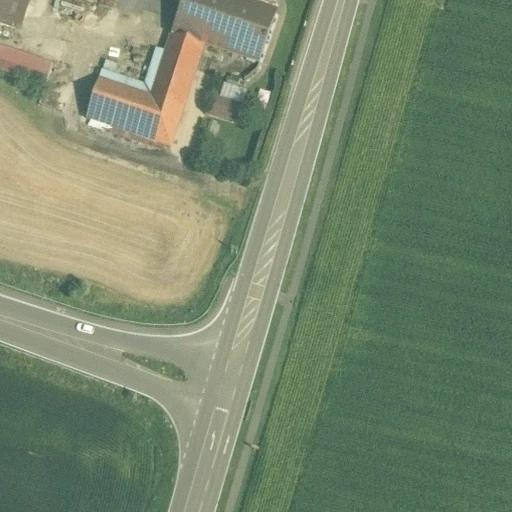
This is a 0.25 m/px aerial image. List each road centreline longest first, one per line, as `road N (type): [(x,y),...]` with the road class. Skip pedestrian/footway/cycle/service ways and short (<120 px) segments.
road 1 (tertiary): [(341,0),(227,391)]
road 2 (secondary): [(227,391),(0,322)]
road 3 (secondary): [(227,391),(192,511)]
